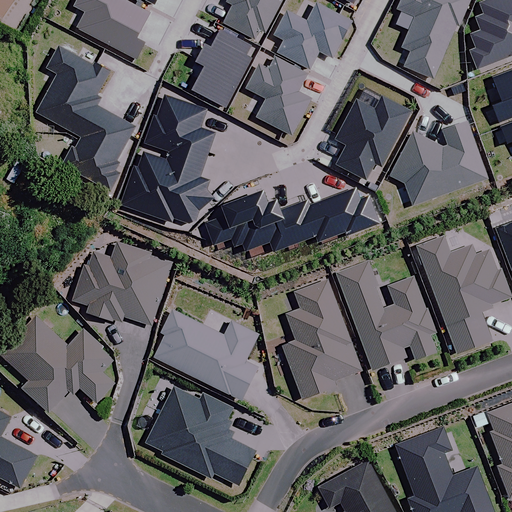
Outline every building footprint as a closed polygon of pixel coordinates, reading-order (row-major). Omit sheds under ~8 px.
[(0,0),(0,18),(0,19),(12,0),(0,0)] [(148,15),(121,0),(76,0),(73,6),(85,12),(77,28),(135,59),(143,44),(135,40),(148,15)] [(280,0),(227,0),(226,2),(232,5),(223,23),(253,39),(258,29),(264,32),(280,0)] [(404,67),(432,79),(455,25),(458,26),(469,0),(401,0),(397,10),(391,23),(408,30),(401,47),(411,51),(404,67)] [(469,51),(477,70),(511,56),(511,0),(489,0),(479,4),(483,15),(475,18),(480,31),(471,35),(476,48),(469,51)] [(283,41),(277,53),(309,70),(318,52),(331,59),(351,22),(316,3),(306,23),(286,12),(273,36),(283,41)] [(249,47),(219,31),(210,49),(203,45),(194,62),(204,67),(191,90),(224,107),(250,59),(244,56),(249,47)] [(35,114),(79,137),(96,105),(100,98),(96,96),(110,71),(95,63),(93,67),(58,47),(46,69),(57,74),(35,114)] [(305,74),(274,58),(268,69),(259,64),(246,89),(266,99),(256,118),(290,136),(310,99),(296,92),(305,74)] [(492,107),(498,123),(511,117),(511,71),(492,79),(501,103),(492,107)] [(165,159),(201,172),(214,133),(199,128),(205,110),(164,96),(157,116),(154,115),(145,143),(168,151),(165,159)] [(373,165),(379,168),(409,111),(381,97),(374,111),(355,101),(335,139),(347,146),(337,165),(365,180),(373,165)] [(135,126),(96,105),(79,137),(73,148),(71,147),(62,164),(109,190),(118,174),(113,171),(118,163),(115,162),(135,126)] [(404,183),(412,206),(487,179),(466,123),(443,131),(448,146),(442,148),(413,132),(390,176),(404,183)] [(511,123),(501,128),(507,144),(511,141),(511,123)] [(165,159),(144,152),(138,168),(134,167),(121,205),(170,222),(171,218),(192,225),(198,211),(212,199),(205,190),(208,180),(199,177),(201,172),(165,159)] [(306,200),(279,211),(292,246),(315,237),(317,242),(344,232),(345,236),(378,224),(368,197),(360,200),(356,189),(308,206),(306,200)] [(271,254),(292,246),(279,211),(275,201),(266,205),(261,193),(221,208),(224,217),(205,224),(213,246),(217,244),(220,252),(242,244),(245,252),(267,244),(271,254)] [(511,222),(495,229),(511,273),(511,222)] [(444,249),(441,240),(414,249),(450,356),(488,344),(478,312),(508,301),(498,271),(494,273),(486,251),(472,255),(467,241),(444,249)] [(118,242),(117,245),(113,258),(106,255),(103,264),(99,262),(95,274),(84,271),(75,296),(87,300),(82,313),(119,325),(121,319),(149,328),(170,262),(148,255),(149,252),(118,242)] [(427,334),(433,332),(413,278),(386,288),(393,306),(382,310),(365,263),(334,274),(370,372),(412,357),(414,361),(434,354),(427,334)] [(359,372),(327,281),(293,293),(299,311),(283,316),(292,343),(280,347),(299,400),(335,388),(333,382),(359,372)] [(223,336),(170,313),(150,360),(193,383),(194,381),(241,402),(256,368),(244,362),(256,335),(228,323),(223,336)] [(21,360),(33,372),(17,388),(45,415),(67,393),(71,397),(78,390),(94,405),(114,384),(101,371),(110,361),(101,352),(103,349),(78,325),(55,349),(43,338),(21,360)] [(231,410),(171,385),(145,447),(239,487),(250,460),(259,464),(271,435),(228,417),(231,410)] [(511,405),(481,417),(500,467),(495,469),(507,501),(511,499),(511,405)] [(0,489),(9,494),(30,454),(1,438),(12,418),(2,412),(0,411),(0,489)] [(447,453),(439,430),(393,447),(411,498),(405,500),(408,511),(487,511),(473,470),(449,479),(441,455),(447,453)] [(391,511),(365,463),(315,490),(326,511),(391,511)]
